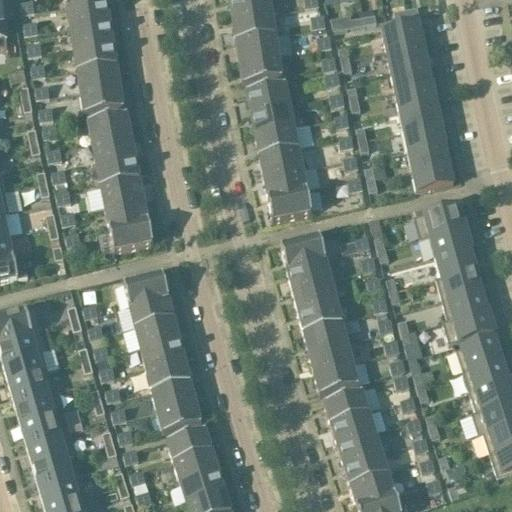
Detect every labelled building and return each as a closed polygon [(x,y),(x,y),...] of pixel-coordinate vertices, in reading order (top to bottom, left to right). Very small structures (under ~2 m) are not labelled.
[(64,0),(66,13),(106,7),(107,7),(105,0),(64,0)] [(232,25),(271,18),(268,0),(250,0),(229,4),(232,25)] [(305,13),(318,11),(317,2),(303,4),(305,13)] [(70,33),(110,28),(106,7),(66,13),(70,33)] [(20,10),(21,19),(34,17),(33,8),(20,10)] [(407,22),(419,20),(417,12),(405,14),(407,22)] [(405,14),(393,16),(395,25),(407,22),(405,14)] [(275,41),(271,18),(232,25),(235,47),(275,41)] [(375,20),(363,22),(364,30),(376,28),(375,20)] [(312,34),(325,32),(324,22),(310,24),(312,34)] [(364,30),(363,22),(351,24),(352,33),(364,30)] [(110,28),(70,33),(73,55),(113,49),(110,28)] [(419,28),(381,36),(386,57),(423,49),(419,28)] [(36,29),(23,31),(25,41),(38,39),(36,29)] [(235,47),(239,68),(278,61),(275,41),(235,47)] [(331,53),(329,43),(316,45),(318,55),(331,53)] [(73,55),(77,76),(116,70),(113,49),(73,55)] [(423,49),(386,57),(390,77),(427,69),(423,49)] [(40,51),(27,53),(28,62),(42,60),(40,51)] [(346,53),(338,55),(341,66),(349,65),(346,53)] [(242,90),(282,83),(278,61),(239,68),(242,90)] [(321,68),(323,77),(336,74),(334,65),(321,68)] [(349,65),(341,66),(343,78),(351,76),(349,65)] [(427,69),(390,77),(394,97),(432,89),(427,69)] [(77,76),(80,98),(120,92),(116,70),(77,76)] [(44,72),(31,74),(32,83),(45,81),(44,72)] [(326,92),(340,89),(337,80),(324,83),(326,92)] [(246,97),(250,119),(289,111),(285,89),(246,97)] [(394,97),(398,116),(436,108),(432,89),(394,97)] [(20,93),(22,105),(30,104),(27,92),(20,93)] [(120,92),(80,98),(84,120),(123,114),(120,92)] [(357,104),(355,92),(347,94),(349,106),(357,104)] [(48,93),(35,95),(36,104),(49,102),(48,93)] [(344,110),(342,101),(329,103),(331,113),(344,110)] [(32,116),(30,104),(22,105),(24,117),(32,116)] [(357,104),(349,106),(352,118),(360,116),(357,104)] [(440,128),(436,108),(398,116),(403,136),(440,128)] [(294,132),(289,111),(250,119),(254,140),(294,132)] [(52,115),(38,117),(40,127),(53,124),(52,115)] [(131,142),(127,120),(87,127),(92,149),(131,142)] [(348,131),(347,122),(333,124),(335,134),(348,131)] [(440,128),(403,136),(407,156),(444,148),(440,128)] [(57,142),(55,132),(42,134),(44,144),(57,142)] [(254,140),(259,162),(298,153),(294,132),(254,140)] [(364,132),(355,134),(358,146),(366,144),(364,132)] [(30,148),(37,146),(35,134),(27,136),(30,148)] [(135,163),(131,142),(92,149),(96,171),(135,163)] [(353,152),(351,143),(338,145),(340,155),(353,152)] [(366,144),(358,146),(361,158),(369,156),(366,144)] [(40,158),(37,146),(30,148),(32,160),(40,158)] [(407,156),(411,176),(449,168),(444,148),(407,156)] [(259,162),(263,183),(302,175),(298,153),(259,162)] [(60,156),(47,158),(49,168),(62,165),(60,156)] [(100,193),(140,185),(135,163),(96,171),(100,193)] [(358,173),(356,164),(343,167),(344,176),(358,173)] [(449,168),(411,176),(416,197),(453,189),(449,168)] [(372,172),(364,174),(367,186),(375,184),(372,172)] [(263,183),(267,203),(306,195),(302,175),(263,183)] [(36,178),(39,190),(47,188),(44,177),(36,178)] [(51,180),(53,189),(66,186),(64,177),(51,180)] [(367,186),(369,198),(377,196),(375,184),(367,186)] [(140,185),(100,193),(104,213),(144,205),(140,185)] [(362,194),(360,185),(347,188),(349,197),(362,194)] [(49,200),(47,188),(39,190),(41,202),(49,200)] [(311,219),(306,195),(267,203),(272,227),(311,219)] [(0,198),(0,220),(9,218),(5,197),(0,198)] [(69,198),(56,201),(57,210),(71,207),(69,198)] [(104,213),(108,233),(148,226),(144,205),(104,213)] [(464,232),(458,210),(413,223),(419,244),(464,232)] [(414,215),(416,222),(435,216),(434,211),(414,215)] [(9,219),(9,218),(0,220),(0,242),(8,241),(4,220),(9,219)] [(48,232),(56,231),(53,219),(46,220),(48,232)] [(74,219),(60,222),(62,231),(75,228),(74,219)] [(153,250),(148,226),(108,233),(113,257),(153,250)] [(58,242),(56,231),(48,232),(51,244),(58,242)] [(470,253),(464,232),(419,244),(420,245),(429,243),(434,263),(470,253)] [(78,240),(65,243),(67,252),(80,250),(78,240)] [(0,242),(0,264),(23,260),(23,259),(13,261),(8,241),(0,242)] [(280,252),(286,274),(325,264),(319,242),(280,252)] [(374,244),(377,256),(385,254),(382,242),(374,244)] [(356,256),(369,253),(367,243),(354,247),(356,256)] [(60,251),(53,253),(55,265),(63,263),(60,251)] [(470,253),(434,263),(440,283),(435,284),(435,285),(476,274),(470,253)] [(380,268),(388,266),(385,254),(377,256),(380,268)] [(0,287),(28,282),(23,260),(0,264),(0,287)] [(331,286),(325,264),(286,274),(292,296),(331,286)] [(362,277),(375,273),(373,264),(360,268),(362,277)] [(435,285),(441,305),(482,294),(476,274),(435,285)] [(123,290),(129,314),(168,304),(162,280),(123,290)] [(389,297),(397,295),(393,284),(385,286),(389,297)] [(368,298),(381,294),(379,285),(366,288),(368,298)] [(336,307),(331,286),(292,296),(297,317),(336,307)] [(441,305),(447,325),(442,327),(442,328),(487,315),(482,294),(441,305)] [(389,297),(392,309),(400,307),(397,295),(389,297)] [(173,323),(168,304),(129,314),(135,334),(173,323)] [(374,318),(387,315),(385,306),(372,309),(374,318)] [(336,307),(297,317),(303,339),(342,328),(336,307)] [(70,326),(78,324),(75,311),(67,314),(70,326)] [(82,315),(85,324),(98,320),(95,311),(82,315)] [(0,322),(0,345),(41,334),(35,312),(0,322)] [(448,349),(493,337),(487,315),(442,328),(448,349)] [(135,334),(140,355),(179,344),(173,323),(135,334)] [(73,337),(81,335),(78,324),(70,326),(73,337)] [(401,339),(408,337),(405,325),(397,327),(401,339)] [(380,339),(393,336),(390,327),(377,330),(380,339)] [(347,348),(342,328),(303,339),(308,359),(347,348)] [(101,332),(88,336),(90,345),(103,341),(101,332)] [(41,334),(0,345),(0,359),(2,368),(46,355),(41,335),(41,334)] [(401,339),(404,351),(412,349),(408,337),(401,339)] [(502,364),(495,343),(455,356),(462,377),(502,364)] [(140,355),(146,376),(185,366),(179,344),(140,355)] [(399,357),(397,347),(384,351),(386,360),(399,357)] [(308,359),(314,380),(352,369),(347,348),(308,359)] [(106,353),(93,356),(96,366),(109,362),(106,353)] [(86,354),(78,355),(81,367),(89,365),(86,354)] [(48,377),(42,357),(47,356),(46,355),(2,368),(8,388),(48,377)] [(416,394),(424,392),(418,372),(429,369),(427,361),(408,366),(412,381),(416,394)] [(462,377),(469,398),(509,385),(502,364),(462,377)] [(89,365),(81,367),(84,379),(92,377),(89,365)] [(185,366),(146,376),(151,397),(190,387),(185,366)] [(405,376),(402,367),(389,371),(392,380),(405,376)] [(352,369),(314,380),(319,401),(358,391),(352,369)] [(112,374),(99,377),(101,387),(114,383),(112,374)] [(14,409),(58,396),(53,397),(48,377),(8,388),(14,409)] [(406,383),(393,387),(396,396),(409,392),(406,383)] [(511,395),(509,385),(469,398),(475,417),(471,419),(471,420),(511,406),(511,395)] [(190,387),(151,397),(156,417),(196,408),(190,387)] [(424,392),(416,394),(421,408),(428,405),(424,392)] [(93,409),(101,407),(98,395),(90,397),(93,409)] [(118,395),(105,398),(107,407),(120,404),(118,395)] [(58,396),(14,409),(20,430),(64,417),(58,396)] [(362,396),(323,408),(330,429),(368,417),(362,396)] [(403,417),(415,413),(412,404),(400,408),(403,417)] [(473,428),(478,440),(511,429),(511,406),(471,420),(473,428)] [(96,420),(104,418),(101,407),(93,409),(96,420)] [(156,417),(162,439),(201,429),(196,408),(156,417)] [(124,415),(111,419),(113,428),(126,424),(124,415)] [(20,430),(26,451),(70,438),(64,417),(20,430)] [(375,438),(368,417),(330,429),(337,450),(375,438)] [(428,434),(436,431),(433,420),(425,422),(428,434)] [(422,434),(419,425),(407,428),(410,437),(422,434)] [(511,451),(511,429),(478,440),(478,441),(482,440),(489,459),(511,451)] [(440,443),(436,431),(428,434),(432,445),(440,443)] [(166,446),(173,467),(211,455),(205,434),(166,446)] [(102,439),(105,450),(113,448),(110,437),(102,439)] [(130,437),(117,440),(120,450),(133,446),(130,437)] [(76,459),(70,438),(26,451),(32,471),(76,459)] [(381,459),(375,438),(337,450),(343,471),(381,459)] [(428,454),(425,445),(413,449),(415,458),(428,454)] [(113,448),(105,450),(108,462),(116,460),(113,448)] [(511,478),(511,451),(489,459),(497,483),(511,478)] [(218,476),(211,455),(173,467),(180,488),(218,476)] [(138,465),(136,456),(123,460),(126,469),(138,465)] [(38,492),(78,481),(77,480),(73,481),(67,462),(77,459),(76,459),(32,471),(38,492)] [(350,492),(388,480),(381,459),(343,471),(350,492)] [(445,461),(438,464),(442,475),(446,474),(449,472),(445,461)] [(422,479),(435,475),(432,466),(419,470),(422,479)] [(465,474),(463,468),(449,472),(446,474),(450,487),(465,482),(465,474)] [(225,497),(218,476),(180,488),(186,509),(225,497)] [(125,489),(122,478),(114,480),(118,492),(125,489)] [(142,478),(129,482),(132,491),(145,487),(142,478)] [(394,499),(388,480),(350,492),(355,511),(394,499)] [(38,492),(43,511),(47,511),(88,500),(88,499),(83,501),(81,491),(78,481),(38,492)] [(442,495),(439,486),(426,490),(429,499),(442,495)] [(121,503),(129,501),(125,489),(118,492),(121,503)] [(451,505),(459,502),(455,491),(447,493),(451,505)] [(186,509),(187,511),(229,511),(225,497),(186,509)] [(136,502),(139,511),(151,507),(149,498),(136,502)] [(394,499),(355,511),(398,511),(394,499)] [(91,511),(88,500),(47,511),(91,511)]
